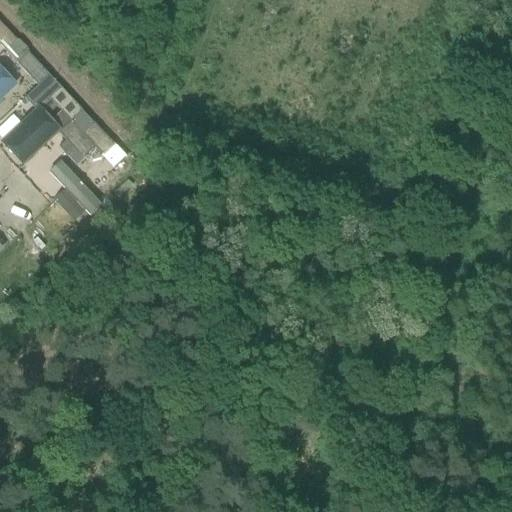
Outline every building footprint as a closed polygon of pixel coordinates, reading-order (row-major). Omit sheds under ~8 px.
[(0,47),(4,52),(15,42),(0,25),(0,47)] [(36,87),(48,76),(15,42),(4,52),(23,72),(36,87)] [(0,71),(0,107),(18,92),(0,71)] [(23,99),(35,112),(38,108),(46,116),(52,111),(57,116),(51,121),(60,131),(80,112),(80,111),(48,76),(36,87),(23,99)] [(0,141),(21,164),(54,133),(26,103),(0,127),(0,141)] [(60,131),(57,134),(64,142),(58,148),(67,158),(74,151),(81,159),(94,148),(102,156),(112,146),(113,146),(80,111),(80,112),(60,131)] [(33,164),(61,194),(76,179),(50,150),(33,164)]
